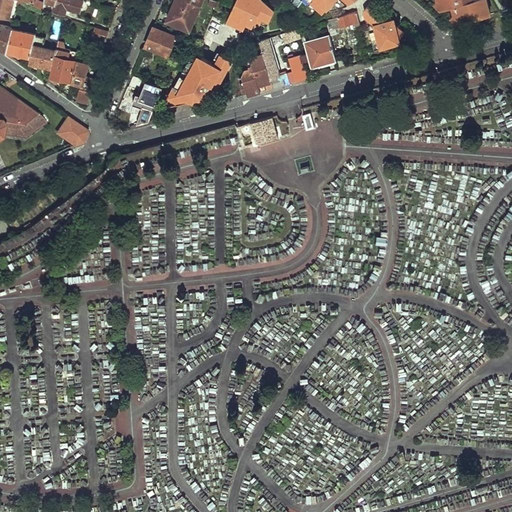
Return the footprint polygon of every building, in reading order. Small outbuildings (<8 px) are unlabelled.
[(0,0),(0,14),(5,15),(7,8),(11,7),(13,0),(18,2),(18,0),(0,0)] [(44,8),(44,2),(37,0),(35,0),(35,5),(44,8)] [(53,0),(52,7),(71,14),(73,8),(86,12),(90,1),(85,0),(53,0)] [(190,32),(203,0),(176,0),(167,22),(190,32)] [(262,18),(269,21),(274,11),(261,0),(236,0),(227,21),(244,29),(247,23),(253,26),(255,21),(257,16),(262,18)] [(308,0),(324,13),(329,8),(331,10),(335,9),(339,8),(343,7),(348,5),(354,2),(356,1),(356,0),(308,0)] [(434,0),(433,2),(441,9),(451,6),(456,4),(457,12),(453,13),(450,16),(458,23),(490,14),(486,0),(434,0)] [(25,1),(24,5),(43,12),(44,8),(35,5),(25,1)] [(375,50),(395,45),(405,34),(381,13),(370,4),(364,11),(375,50)] [(357,12),(328,21),(331,34),(337,32),(336,28),(353,23),(354,28),(361,25),(357,12)] [(12,28),(0,24),(0,48),(6,53),(6,51),(11,30),(12,28)] [(96,27),(92,37),(106,41),(109,31),(96,27)] [(154,29),(146,47),(168,56),(174,39),(176,37),(154,29)] [(30,57),(36,35),(11,30),(6,51),(30,57)] [(295,30),(283,33),(284,39),(297,36),(295,30)] [(337,56),(331,34),(306,41),(313,66),(337,59),(337,56)] [(36,35),(30,57),(28,62),(51,69),(56,49),(39,45),(41,37),(36,35)] [(185,39),(177,35),(176,37),(174,39),(183,43),(185,39)] [(274,89),(290,85),(287,74),(279,77),(268,37),(260,40),(264,53),(271,78),(274,89)] [(290,58),(302,54),(298,39),(285,43),(290,58)] [(56,49),(51,69),(49,76),(71,81),(78,61),(76,60),(78,52),(64,49),(63,43),(58,41),(56,49)] [(304,61),(311,59),(310,52),(302,54),(304,61)] [(242,78),(247,96),(260,93),(257,82),(271,78),(264,53),(250,57),(253,67),(244,70),(242,78)] [(304,61),(302,54),(289,58),(293,73),(296,83),(309,80),(304,61)] [(337,59),(340,71),(347,69),(343,54),(337,56),(337,59)] [(220,55),(214,65),(202,59),(187,62),(168,98),(169,99),(167,103),(172,106),(214,95),(232,61),(220,55)] [(88,103),(95,79),(85,76),(88,64),(78,61),(71,81),(71,83),(81,85),(77,100),(88,103)] [(293,73),(287,74),(290,85),(296,83),(293,73)] [(257,82),(260,93),(274,89),(271,78),(257,82)] [(45,119),(41,113),(0,84),(0,130),(0,131),(25,133),(45,119)] [(150,122),(154,112),(144,108),(137,126),(150,122)] [(78,123),(68,114),(56,130),(75,144),(82,141),(87,131),(78,123)] [(309,114),(303,116),(307,130),(313,128),(309,114)] [(277,138),(272,119),(252,124),(257,143),(277,138)] [(132,164),(145,159),(142,152),(129,157),(132,164)]
